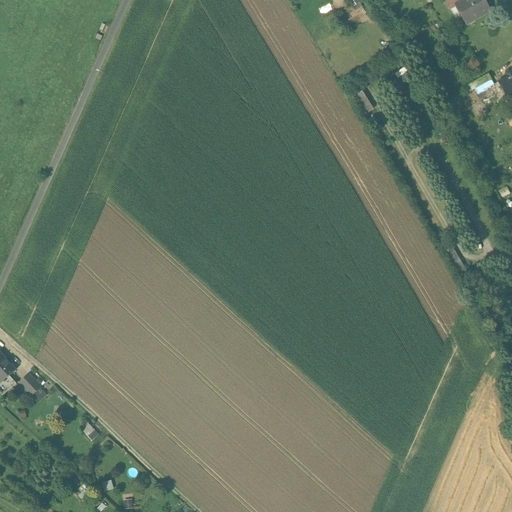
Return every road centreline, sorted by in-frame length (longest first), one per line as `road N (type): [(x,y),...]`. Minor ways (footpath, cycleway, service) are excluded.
road 1 (residential): [(0,288),(126,0)]
road 2 (track): [(198,511),(0,331)]
